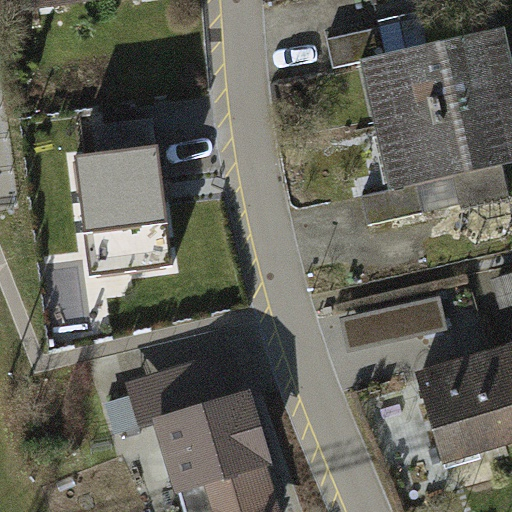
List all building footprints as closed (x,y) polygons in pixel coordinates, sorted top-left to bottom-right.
[(380,59),(395,125),(511,98),(511,81),(500,31),(475,37),(469,11),(331,43),(337,69),(380,59)] [(511,98),(395,125),(409,188),(365,199),(372,226),(427,214),(420,185),(457,176),(464,205),(510,195),(503,165),(511,163),(511,98)] [(170,132),(78,145),(88,232),(155,223),(158,237),(192,233),(193,217),(187,167),(174,169),(170,132)] [(511,279),(499,283),(505,303),(511,300),(511,279)] [(398,310),(404,337),(445,328),(439,301),(398,310)] [(511,350),(492,357),(511,423),(511,350)] [(511,423),(492,357),(421,378),(447,463),(479,454),(477,446),(511,435),(511,423)] [(199,412),(162,423),(181,487),(188,485),(194,505),(214,499),(217,511),(271,511),(257,464),(267,461),(248,398),(222,406),(215,381),(192,388),(199,412)]
